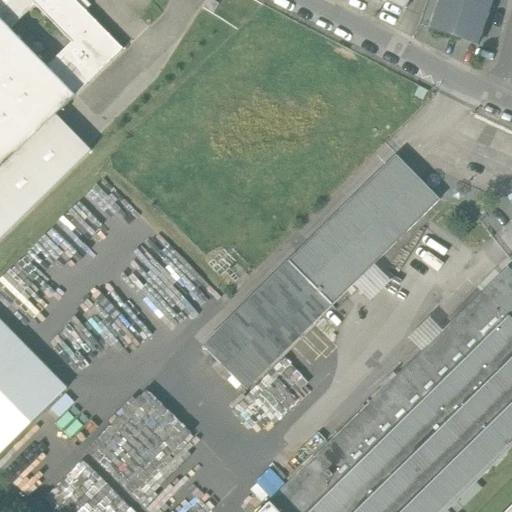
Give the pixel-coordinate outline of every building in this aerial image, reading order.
[(0,0),(0,243),(92,153),(57,117),(124,51),(74,0),(0,0)] [(208,0),(203,9),(213,15),(219,5),(211,0),(208,0)] [(441,0),(432,29),(480,45),(495,0),(441,0)] [(396,154),(384,143),(367,163),(379,174),(396,154)] [(442,203),(399,158),(205,348),(248,392),(442,203)] [(386,265),(365,284),(379,299),(399,280),(386,265)] [(511,272),(508,268),(263,511),(447,511),(511,448),(511,272)] [(8,271),(0,283),(0,294),(4,297),(17,277),(8,271)] [(70,394),(0,322),(0,460),(1,461),(70,394)] [(39,508),(43,511),(176,511),(215,469),(195,452),(197,451),(183,439),(190,431),(144,390),(39,508)]
